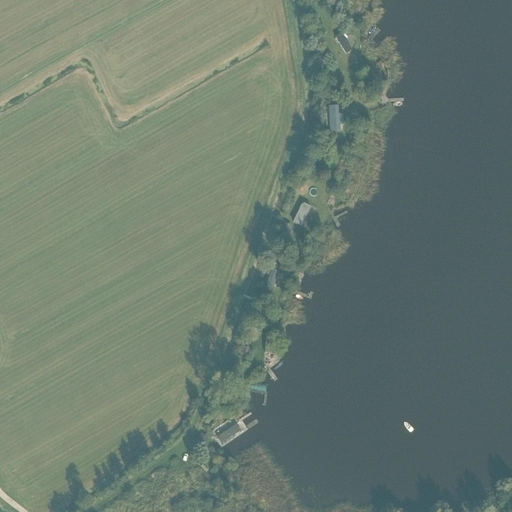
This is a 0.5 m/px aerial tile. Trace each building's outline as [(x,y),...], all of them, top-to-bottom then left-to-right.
[(342,35),(335,39),(346,56),(352,52),(342,35)] [(337,108),(329,109),(330,133),(339,133),(337,108)] [(303,203),(293,223),(301,227),(311,207),(303,203)] [(284,226),(280,233),(286,236),(290,229),(284,226)] [(272,270),(267,285),(273,287),(278,272),(272,270)] [(266,333),(265,353),(272,353),(273,334),(266,333)] [(242,346),(240,353),(247,355),(249,348),(242,346)] [(241,432),(236,425),(215,438),(220,446),(241,432)] [(201,434),(197,441),(203,444),(207,437),(201,434)]
